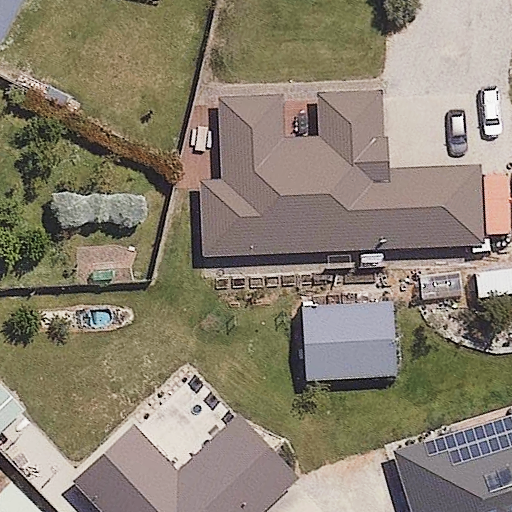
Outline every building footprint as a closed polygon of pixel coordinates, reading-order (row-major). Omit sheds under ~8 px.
[(34,0),(0,0),(0,42),(10,48),(34,0)] [(229,180),(207,181),(210,262),(493,250),(489,173),(394,177),(390,96),(328,99),(330,140),(293,142),(291,99),(225,102),(229,180)] [(396,307),(304,313),(309,382),(401,375),(396,307)] [(144,431),(79,491),(99,511),(278,511),(308,484),(249,421),(188,478),(144,431)] [(511,511),(511,424),(403,458),(420,511),(511,511)] [(40,511),(11,483),(0,493),(0,511),(40,511)]
